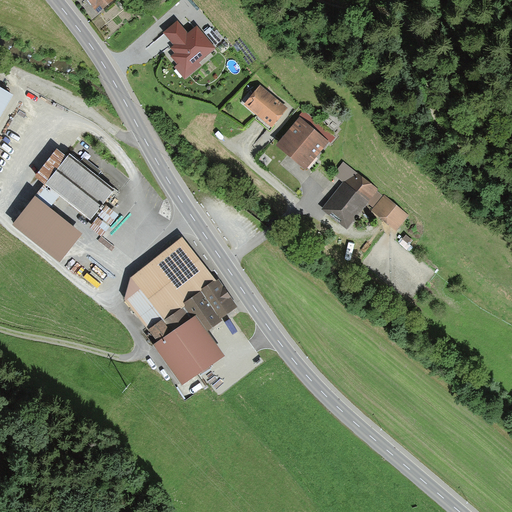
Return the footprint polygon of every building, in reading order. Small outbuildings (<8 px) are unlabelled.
[(88,0),(96,10),(108,0),(88,0)] [(187,35),(177,23),(165,33),(174,45),(166,51),(185,74),(215,50),(197,28),(187,35)] [(214,46),(221,42),(213,28),(206,32),(214,46)] [(0,114),(12,95),(0,88),(0,114)] [(284,110),(260,89),(245,106),(269,127),(284,110)] [(278,143),(304,166),(326,140),(300,118),(278,143)] [(91,221),(116,191),(71,154),(46,185),(91,221)] [(372,190),(343,165),(332,177),(346,189),(326,211),(341,225),(372,190)] [(35,196),(12,225),(59,262),(82,234),(35,196)] [(404,216),(383,197),(373,208),(394,227),(404,216)] [(103,239),(119,217),(107,207),(90,229),(103,239)] [(209,330),(237,306),(218,281),(216,283),(182,237),(132,277),(126,301),(158,341),(154,344),(182,384),(224,355),(209,330)] [(99,287),(104,274),(89,268),(83,281),(99,287)]
